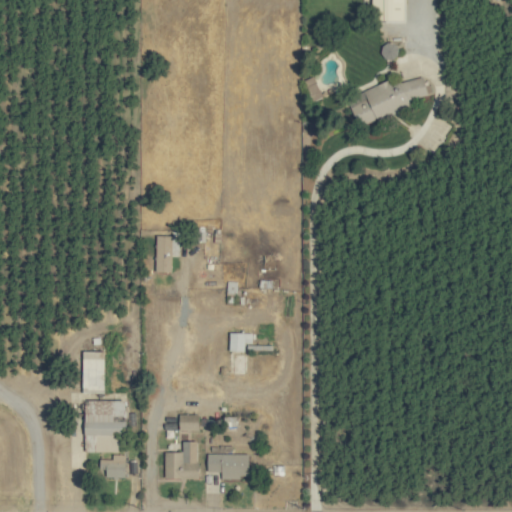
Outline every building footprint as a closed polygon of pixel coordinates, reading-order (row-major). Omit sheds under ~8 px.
[(405,0),(373,0),(373,19),(405,19),(405,0)] [(389,79),(354,94),(358,104),(352,107),(360,127),(412,105),(410,100),(429,92),(422,74),(393,86),(389,79)] [(179,235),(157,234),(155,270),(171,271),(172,256),(178,256),(179,235)] [(245,350),(245,341),(252,341),(252,332),(229,331),(229,350),(245,350)] [(105,351),(83,350),(82,391),(104,391),(105,351)] [(126,399),(85,399),(86,434),(95,434),(95,452),(117,451),(116,435),(127,434),(126,399)] [(199,414),(180,413),(179,430),(199,430),(199,414)] [(198,478),(197,440),(182,440),(182,451),(165,451),(165,479),(198,478)] [(208,471),(221,471),(222,477),(250,476),(249,452),(207,453),(208,471)] [(106,476),(125,477),(125,454),(111,454),(111,459),(99,458),(99,469),(106,469),(106,476)]
